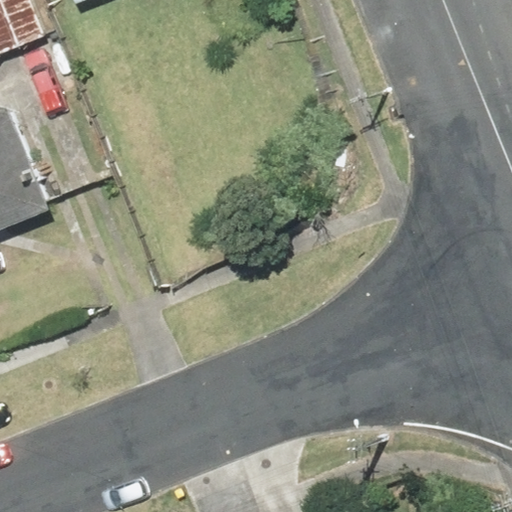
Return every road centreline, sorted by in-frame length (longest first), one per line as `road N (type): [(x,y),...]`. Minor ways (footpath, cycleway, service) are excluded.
road 1 (residential): [(1,511),(511,307)]
road 2 (residential): [(511,204),(429,0)]
